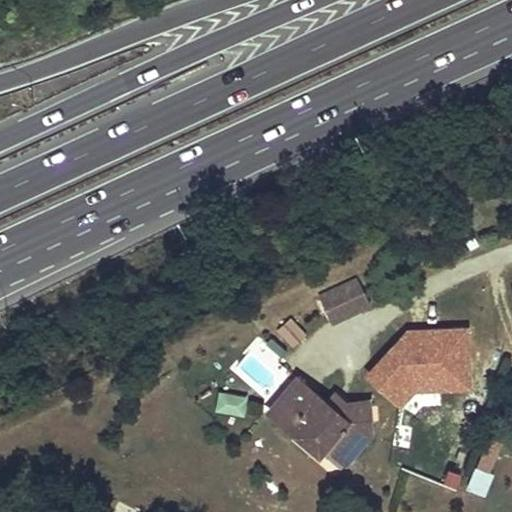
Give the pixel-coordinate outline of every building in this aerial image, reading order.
[(331,326),(370,308),(356,278),(316,296),(331,326)] [(291,317),(275,329),(291,349),(307,337),(291,317)] [(367,398),(471,396),(470,330),(384,332),(384,369),(366,369),(367,398)] [(298,378),(269,412),(307,445),(314,437),(326,447),(336,446),(350,459),(371,434),(369,401),(346,403),(341,403),(335,410),(328,403),(298,378)] [(215,412),(244,417),(247,398),(218,393),(215,412)] [(328,403),(335,410),(341,403),(346,403),(336,394),(328,403)] [(314,437),(307,445),(319,455),(326,447),(314,437)] [(487,497),(500,446),(482,441),(468,493),(487,497)] [(336,446),(326,447),(345,464),(350,459),(336,446)]
